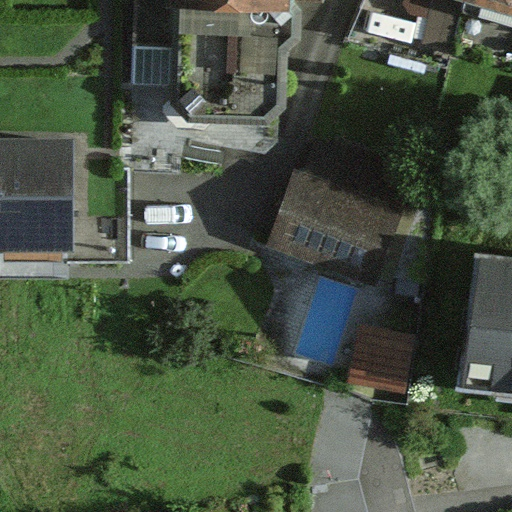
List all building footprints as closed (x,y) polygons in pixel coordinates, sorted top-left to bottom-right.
[(283,0),(142,0),(141,72),(172,73),(172,87),(190,107),(267,108),(282,89),(283,0)] [(76,126),(0,124),(0,234),(74,236),(76,126)] [(307,171),(296,167),(271,233),(373,271),(410,172),(320,138),(307,171)] [(511,270),(479,265),(462,384),(511,391),(511,270)] [(403,384),(416,333),(373,322),(361,374),(403,384)]
